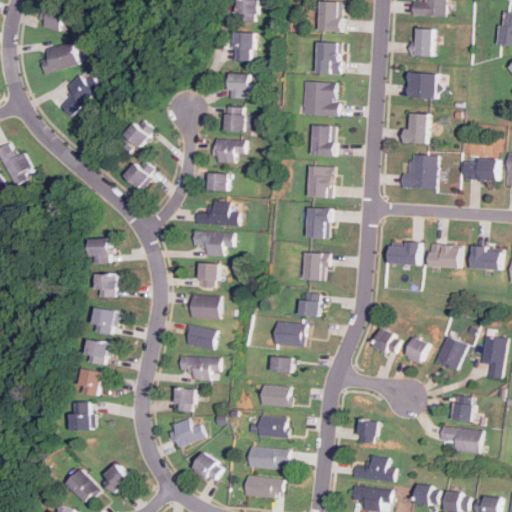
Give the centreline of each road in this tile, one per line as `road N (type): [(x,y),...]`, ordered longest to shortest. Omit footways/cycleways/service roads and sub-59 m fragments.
road 1 (residential): [(26,0),(10,42),(15,82),(42,135),(126,211),(149,248),(156,325),(146,441),(167,482),(211,511)]
road 2 (residential): [(389,0),(379,211),(360,325),(339,372),(320,511)]
road 3 (residential): [(144,239),(189,164),(188,105)]
road 4 (residential): [(379,211),(511,217)]
